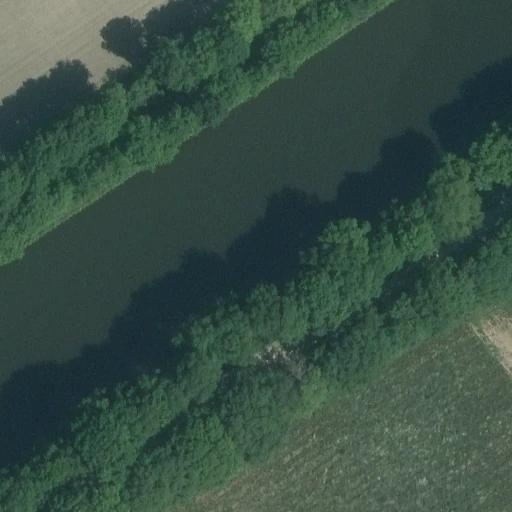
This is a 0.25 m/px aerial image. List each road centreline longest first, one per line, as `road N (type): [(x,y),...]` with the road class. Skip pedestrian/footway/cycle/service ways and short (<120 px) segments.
road 1 (track): [(49,511),(511,211)]
road 2 (track): [(0,224),(335,0)]
